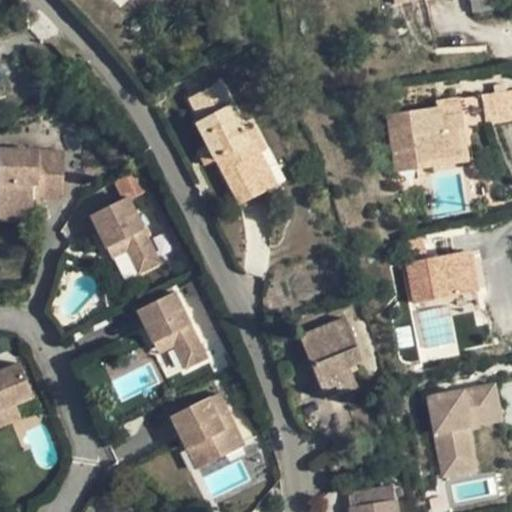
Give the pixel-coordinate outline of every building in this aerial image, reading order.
[(216,159),(240,204),(264,192),(247,159),(260,153),(264,151),(251,125),(243,130),(219,84),(190,99),(201,121),(197,124),(208,144),(216,159)] [(511,122),(511,90),(481,95),(486,126),(511,122)] [(458,99),(437,102),(438,107),(388,115),(397,173),(418,169),(418,163),(461,155),(457,131),(463,130),(458,99)] [(461,155),(466,155),(463,130),(457,131),(461,155)] [(216,159),(208,144),(197,150),(205,165),(216,159)] [(63,201),(65,152),(0,148),(0,205),(33,207),(33,199),(34,186),(44,186),(44,199),(63,201)] [(247,159),(264,192),(277,185),(260,153),(247,159)] [(418,163),(418,169),(468,162),(466,155),(461,155),(418,163)] [(34,186),(33,199),(44,199),(44,186),(34,186)] [(128,197),(90,216),(106,248),(122,241),(127,252),(138,275),(161,264),(128,197)] [(33,207),(0,205),(0,220),(32,222),(33,207)] [(122,241),(106,248),(112,260),(127,252),(122,241)] [(476,250),(404,261),(410,302),(483,291),(476,250)] [(175,292),(137,311),(153,343),(168,336),(173,347),(184,370),(208,359),(175,292)] [(345,317),(299,336),(321,391),(335,386),(354,378),(350,367),(357,365),(359,363),(362,358),(345,317)] [(168,336),(153,343),(159,354),(173,347),(168,336)] [(34,398),(19,363),(0,371),(0,426),(6,425),(0,411),(15,405),(34,398)] [(499,382),(428,396),(444,478),(489,470),(480,427),(507,422),(499,382)] [(218,393),(208,398),(224,430),(235,424),(218,393)] [(208,398),(170,417),(197,470),(245,446),(235,424),(224,430),(208,398)] [(0,411),(6,425),(21,418),(15,405),(0,411)] [(350,507),(395,500),(393,486),(348,493),(350,507)] [(396,511),(395,500),(350,507),(351,511),(396,511)]
